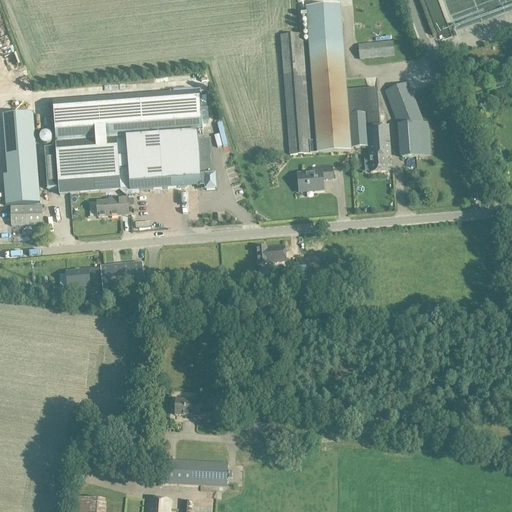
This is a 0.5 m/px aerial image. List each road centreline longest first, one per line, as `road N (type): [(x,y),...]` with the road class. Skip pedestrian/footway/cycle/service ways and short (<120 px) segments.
road 1 (unclassified): [(0,254),(488,214)]
road 2 (unclassified): [(488,214),(408,0)]
